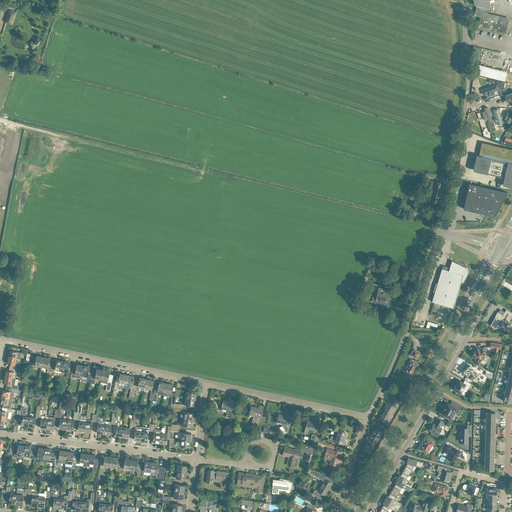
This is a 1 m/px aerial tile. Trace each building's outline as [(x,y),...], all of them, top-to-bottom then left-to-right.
[(478,28),(487,30),(491,14),(487,13),(488,8),(492,9),(489,0),(473,0),(475,5),(477,6),(474,16),(480,17),(478,28)] [(511,27),(511,12),(501,6),(489,28),(506,38),(511,27)] [(507,73),(477,65),(475,74),(505,81),(507,73)] [(484,97),(499,92),(497,86),(482,91),(484,97)] [(511,92),(502,96),(504,103),(509,101),(509,102),(511,100),(511,92)] [(497,108),(493,110),(496,118),(494,119),(495,122),(497,121),(498,124),(502,123),(497,108)] [(506,111),(503,118),(505,119),(504,121),(509,124),(511,117),(511,110),(510,110),(509,112),(506,111)] [(476,156),(473,170),(504,178),(503,185),(511,187),(511,185),(511,149),(504,148),(486,143),(482,142),(479,156),(476,156)] [(442,183),(437,182),(431,181),(430,185),(435,186),(434,194),(432,193),(432,195),(433,195),(431,201),(438,202),(442,183)] [(508,193),(469,184),(463,209),(494,216),(508,193)] [(466,267),(452,260),(449,271),(442,269),(437,283),(436,283),(433,292),(435,292),(432,301),(453,308),(461,282),(463,282),(468,273),(468,271),(468,270),(467,268),(466,267)] [(392,286),(394,277),(385,275),(383,284),(392,286)] [(391,290),(386,289),(378,287),(375,303),(387,306),(391,290)] [(497,312),(490,325),(495,328),(497,325),(505,329),(511,316),(511,312),(506,309),(503,315),(497,312)] [(499,349),(500,344),(491,342),(490,347),(494,348),(494,351),(498,351),(498,349),(499,349)] [(475,351),(472,356),(475,358),(480,361),(481,359),(486,361),(488,357),(484,355),(485,352),(480,349),(480,350),(477,348),(475,351)] [(411,355),(417,359),(420,352),(414,349),(411,355)] [(10,350),(9,357),(19,359),(20,359),(21,352),(10,350)] [(41,367),(43,357),(37,356),(36,360),(33,359),(31,367),(35,368),(35,366),(41,367)] [(17,369),(17,368),(19,359),(9,357),(7,363),(10,364),(10,368),(17,369)] [(50,358),(43,357),(41,367),(48,368),(47,370),(47,372),(51,373),(51,371),(52,371),(54,363),(49,362),(50,358)] [(61,371),(64,361),(57,360),(56,364),(54,363),(52,371),(55,372),(55,370),(61,371)] [(418,364),(411,360),(404,372),(411,377),(415,370),(415,371),(417,367),(416,367),(418,364)] [(70,363),(64,361),(61,371),(68,373),(67,374),(67,377),(71,378),(74,367),(69,367),(70,363)] [(82,375),(83,366),(77,364),(76,368),(74,367),(71,378),(74,378),(74,377),(80,379),(81,375),(82,375)] [(478,373),(472,367),(470,365),(463,372),(471,380),(478,373)] [(91,382),(94,372),(89,371),(90,367),(83,366),(82,375),(88,377),(87,378),(87,381),(91,382)] [(18,372),(18,369),(17,368),(17,369),(10,368),(9,371),(6,370),(5,377),(13,378),(16,378),(17,372),(18,372)] [(101,382),(104,370),(97,368),(96,372),(94,372),(91,382),(92,382),(92,381),(101,383),(101,382)] [(110,371),(104,370),(101,382),(107,384),(106,390),(110,391),(113,376),(109,375),(110,371)] [(125,383),(127,375),(120,373),(120,376),(119,376),(119,377),(120,377),(118,383),(115,382),(113,393),(116,394),(118,386),(121,387),(121,386),(124,387),(125,383)] [(133,395),(135,386),(132,386),(133,380),(134,380),(134,379),(134,376),(127,375),(125,383),(124,387),(125,387),(124,388),(131,389),(129,397),(132,398),(133,395)] [(16,378),(13,378),(5,377),(4,383),(12,385),(12,388),(18,389),(19,385),(15,385),(16,378)] [(145,388),(146,379),(140,378),(138,386),(135,385),(135,386),(133,395),(136,395),(137,390),(144,392),(144,389),(145,388)] [(151,389),(154,380),(146,379),(145,388),(144,389),(147,390),(148,388),(151,389)] [(467,390),(471,383),(465,380),(463,383),(459,380),(456,385),(453,389),(460,393),(463,388),(467,390)] [(163,394),(166,383),(159,382),(158,390),(155,389),(154,393),(152,401),(156,401),(157,394),(164,396),(164,394),(163,394)] [(173,385),(166,383),(163,394),(164,394),(171,396),(170,403),(174,403),(175,397),(175,393),(171,392),(173,385)] [(12,394),(11,393),(10,393),(10,391),(3,390),(1,397),(9,398),(12,399),(13,396),(13,395),(12,394)] [(400,401),(392,396),(388,402),(389,403),(384,412),(385,412),(383,415),(382,414),(380,418),(382,420),(386,422),(389,417),(391,418),(393,415),(392,414),(398,404),(400,401)] [(222,404),(221,408),(229,410),(227,417),(235,418),(236,410),(233,410),(235,401),(231,400),(231,402),(223,400),(222,403),(222,404)] [(457,414),(462,406),(452,401),(450,404),(447,403),(441,413),(451,418),(454,412),(457,414)] [(261,416),(263,406),(259,406),(259,408),(251,406),(250,409),(250,410),(249,414),(254,415),(253,420),(255,420),(254,425),(262,427),(264,416),(261,416)] [(0,409),(0,416),(8,418),(9,412),(12,412),(13,409),(3,407),(2,410),(0,409)] [(85,431),(86,419),(80,418),(81,413),(78,412),(77,419),(79,420),(79,422),(78,430),(85,431)] [(110,434),(111,426),(111,425),(111,423),(114,424),(115,417),(115,414),(112,413),(112,416),(111,422),(108,421),(108,425),(105,425),(104,434),(110,434)] [(293,420),(290,419),(291,414),(287,414),(286,416),(279,414),(278,417),(277,422),(283,423),(282,426),(286,430),(286,431),(290,432),(291,429),(293,420)] [(104,434),(105,425),(105,421),(99,420),(99,415),(97,415),(96,422),(98,422),(98,424),(97,433),(104,434)] [(53,429),(54,421),(55,417),(48,416),(48,420),(47,428),(53,429)] [(122,436),(123,427),(119,427),(120,422),(117,422),(118,417),(115,417),(114,424),(117,424),(117,426),(115,435),(122,436)] [(192,426),(193,419),(183,418),(182,425),(186,425),(186,426),(187,426),(192,426)] [(434,433),(433,434),(437,436),(442,428),(440,427),(443,421),(438,418),(434,424),(433,423),(429,430),(434,433)] [(66,429),(67,420),(60,419),(59,428),(66,429)] [(306,424),(305,428),(309,429),(308,433),(310,433),(309,439),(314,440),(318,440),(319,435),(320,430),(317,430),(319,420),(315,420),(314,422),(307,420),(306,423),(306,424)] [(149,428),(142,427),(141,440),(147,441),(149,430),(151,430),(152,424),(149,423),(149,428)] [(170,439),(170,437),(170,435),(171,431),(171,427),(171,426),(168,425),(167,434),(161,434),(159,443),(166,444),(167,439),(170,439)] [(141,440),(142,427),(136,426),(136,427),(135,431),(134,440),(141,440)] [(467,434),(467,428),(459,428),(459,438),(461,438),(461,442),(466,442),(467,434)] [(373,447),(381,433),(375,429),(367,444),(373,447)] [(328,438),(327,442),(334,445),(335,442),(344,444),(345,444),(346,441),(345,441),(345,440),(343,440),(344,436),(345,436),(346,433),(345,433),(345,432),(343,431),(342,431),(338,430),(336,437),(334,437),(333,440),(328,438)] [(185,432),(185,433),(181,432),(181,439),(190,440),(191,434),(186,433),(185,432)] [(420,449),(427,454),(433,443),(426,438),(420,449)] [(24,455),(25,446),(18,445),(18,449),(15,448),(14,456),(17,456),(17,454),(24,455)] [(454,462),(461,452),(453,447),(453,448),(447,445),(444,451),(449,454),(447,458),(454,462)] [(34,459),(35,450),(35,451),(31,451),(31,447),(25,446),(24,455),(30,456),(30,458),(34,459)] [(301,451),(290,448),(285,447),(283,455),(289,456),(287,465),(294,467),(296,458),(299,459),(301,451)] [(44,458),(45,448),(39,448),(38,450),(35,450),(34,459),(37,459),(37,457),(44,458)] [(52,449),(45,448),(44,458),(50,459),(50,461),(55,461),(55,459),(56,454),(51,453),(52,449)] [(342,452),(337,451),(333,450),(333,451),(327,449),(324,458),(330,460),(329,466),(336,468),(338,462),(337,462),(338,460),(340,456),(341,456),(342,452)] [(65,463),(67,451),(60,450),(59,459),(58,462),(65,463)] [(76,463),(77,456),(74,455),(74,452),(67,451),(65,463),(73,464),(72,467),(75,467),(76,463)] [(86,466),(88,454),(81,453),(81,456),(77,456),(76,463),(80,464),(80,462),(83,462),(83,466),(86,466)] [(95,455),(88,454),(86,466),(89,467),(90,463),(93,463),(92,472),(96,473),(97,465),(98,459),(94,458),(95,455)] [(110,466),(111,457),(105,456),(104,460),(101,460),(100,467),(104,467),(104,465),(110,466)] [(121,470),(122,462),(117,462),(118,458),(111,457),(110,466),(117,467),(116,471),(121,472),(121,470)] [(408,458),(407,461),(408,462),(408,463),(404,469),(410,472),(414,465),(422,467),(423,462),(408,458)] [(131,469),(132,460),(125,459),(124,463),(122,462),(121,470),(124,470),(124,468),(131,469)] [(141,472),(142,465),(138,464),(138,460),(132,460),(131,469),(137,470),(137,472),(141,472)] [(151,472),(152,462),(145,461),(145,465),(142,465),(141,472),(141,477),(144,477),(144,471),(151,472)] [(164,476),(165,468),(158,467),(158,463),(152,462),(151,472),(157,472),(157,475),(164,476)] [(181,465),(177,464),(176,471),(186,473),(187,465),(182,465),(182,464),(181,464),(181,465)] [(448,481),(450,475),(449,475),(450,472),(449,471),(450,468),(438,465),(437,470),(439,471),(437,477),(440,478),(448,481)] [(225,481),(226,472),(217,470),(217,472),(214,472),(214,470),(208,469),(206,482),(212,483),(212,479),(215,480),(225,481)] [(406,479),(410,472),(404,469),(400,476),(399,476),(397,479),(411,487),(413,483),(406,479)] [(261,493),(264,476),(255,475),(255,476),(247,475),(247,473),(239,472),(237,485),(245,486),(245,483),(249,484),(249,485),(256,486),(255,492),(261,493)] [(314,491),(312,494),(321,500),(324,494),(325,495),(327,491),(329,487),(330,487),(332,483),(331,482),(335,477),(323,473),(320,478),(323,480),(317,490),(314,491)] [(280,479),(279,480),(273,479),(272,484),(273,484),(272,493),(278,494),(279,489),(286,490),(286,491),(287,492),(288,492),(289,492),(290,491),(290,489),(291,490),(292,483),(297,484),(297,481),(280,479)] [(411,487),(397,479),(395,482),(396,482),(392,490),(398,493),(402,487),(409,491),(411,487)] [(469,485),(466,484),(465,484),(464,484),(463,485),(463,486),(463,487),(463,488),(464,489),(465,489),(467,490),(467,493),(471,494),(473,495),(473,494),(477,495),(478,492),(479,488),(475,487),(476,484),(470,482),(469,485)] [(434,483),(432,490),(440,493),(439,495),(445,497),(445,494),(446,495),(449,487),(434,483)] [(496,490),(497,487),(495,487),(495,484),(490,483),(490,487),(488,487),(488,493),(498,493),(498,490),(496,490)] [(178,484),(175,484),(174,491),(184,492),(185,485),(179,484),(178,484)] [(394,499),(398,493),(392,490),(388,497),(387,496),(385,499),(402,509),(404,505),(401,504),(401,503),(394,499)] [(23,499),(24,498),(24,492),(17,491),(17,494),(16,503),(22,504),(22,501),(23,499)] [(105,511),(106,504),(107,504),(107,500),(99,500),(100,496),(99,496),(99,492),(97,492),(95,502),(98,503),(100,503),(100,506),(99,506),(99,507),(100,507),(99,509),(100,509),(100,511),(99,511),(98,511),(105,511)] [(298,492),(296,496),(305,501),(307,497),(298,492)] [(67,503),(67,500),(72,501),(73,493),(69,493),(69,496),(66,495),(65,496),(65,498),(61,497),(60,508),(66,509),(66,508),(65,508),(66,506),(66,504),(67,504),(67,503)] [(82,510),(83,502),(83,500),(80,499),(80,497),(75,497),(76,494),(73,493),(72,501),(76,501),(76,503),(75,503),(75,505),(76,505),(76,507),(76,509),(75,509),(75,510),(82,510)] [(60,508),(61,497),(57,497),(58,495),(54,494),(53,499),(54,499),(54,501),(53,501),(53,502),(54,502),(54,504),(54,507),(53,507),(60,508)] [(89,505),(89,502),(90,503),(93,503),(94,496),(91,495),(91,499),(88,499),(86,500),(83,500),(83,502),(82,510),(88,511),(87,511),(88,508),(88,506),(89,506),(89,505)] [(127,511),(128,507),(129,501),(122,501),(123,499),(118,498),(117,505),(120,505),(120,506),(122,506),(121,508),(121,509),(121,511),(120,511),(127,511)] [(213,500),(201,499),(201,505),(199,504),(199,505),(200,505),(199,508),(200,508),(199,511),(204,511),(204,510),(206,510),(206,508),(208,509),(210,509),(212,509),(211,511),(217,511),(218,504),(215,503),(215,504),(212,504),(213,500)] [(397,511),(400,511),(402,509),(385,499),(383,502),(384,503),(380,511),(382,511),(387,511),(390,508),(397,511)] [(253,501),(243,500),(242,504),(248,505),(247,509),(252,509),(253,501)] [(316,507),(311,504),(308,502),(306,506),(308,507),(305,511),(315,511),(316,511),(314,510),(316,507)] [(411,502),(411,504),(410,504),(410,506),(410,507),(408,511),(416,511),(418,511),(426,511),(429,503),(423,502),(422,506),(418,505),(418,504),(411,502)] [(457,511),(469,511),(470,510),(471,511),(473,505),(467,503),(466,507),(458,504),(455,511),(456,511),(457,511)] [(497,506),(497,504),(487,503),(487,509),(488,509),(487,511),(493,511),(494,509),(496,509),(496,506),(497,506)]
